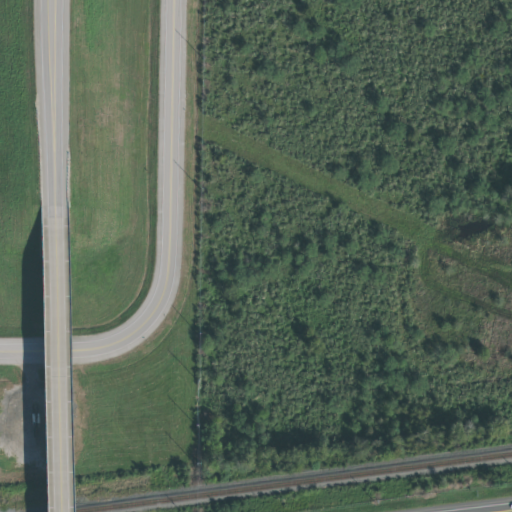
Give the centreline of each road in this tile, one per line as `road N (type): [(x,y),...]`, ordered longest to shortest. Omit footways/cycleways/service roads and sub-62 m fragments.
road 1 (secondary): [(174,0),(170,259),(156,311),(111,347),(0,351)]
road 2 (secondary): [(58,511),(50,220)]
road 3 (secondary): [(50,220),(50,0)]
